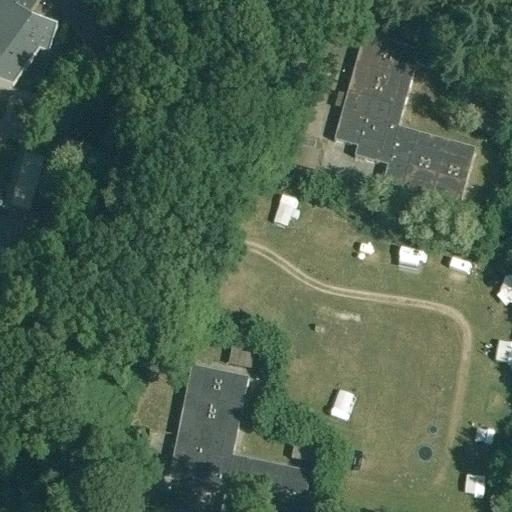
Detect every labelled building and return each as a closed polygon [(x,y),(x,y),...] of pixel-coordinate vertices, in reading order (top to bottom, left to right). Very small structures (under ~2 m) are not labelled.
[(0,0),(0,91),(36,102),(56,33),(30,25),(23,20),(36,0),(0,0)] [(306,137),(335,150),(345,128),(342,127),(351,107),(325,96),(306,137)] [(24,155),(9,208),(29,213),(43,160),(24,155)] [(501,226),(508,210),(495,204),(488,221),(501,226)] [(327,244),(329,223),(308,222),(306,242),(327,244)] [(338,256),(360,262),(365,241),(343,236),(338,256)] [(0,249),(0,273),(12,277),(18,255),(0,249)] [(416,290),(439,292),(441,268),(419,266),(416,290)] [(463,276),(462,302),(486,303),(487,277),(463,276)] [(232,458),(248,380),(189,368),(167,476),(191,481),(189,490),(213,495),(214,490),(224,492),(220,511),(302,511),(310,474),(232,458)] [(511,453),(486,453),(486,466),(511,466),(511,453)] [(365,457),(358,476),(368,479),(375,461),(365,457)]
